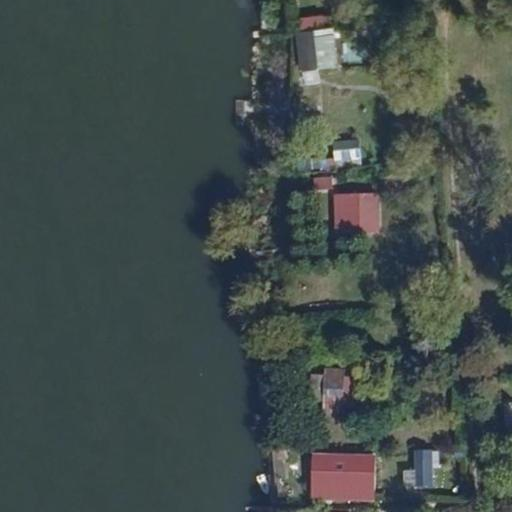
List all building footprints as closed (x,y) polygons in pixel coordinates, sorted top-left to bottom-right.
[(331,36),(315,37),(319,68),(334,67),(331,36)] [(360,146),(334,148),(336,164),(361,162),(360,146)] [(381,197),(337,197),(339,234),(381,233),(381,197)] [(332,328),(307,330),(308,340),(332,339),(332,328)] [(343,371),(327,369),(324,407),(340,408),(340,403),(351,404),(353,377),(342,376),(343,371)] [(300,453),(284,453),(285,469),(299,469),(300,453)] [(377,456),(313,454),(312,493),(377,495),(377,456)] [(435,455),(421,454),(419,487),(434,487),(435,455)]
